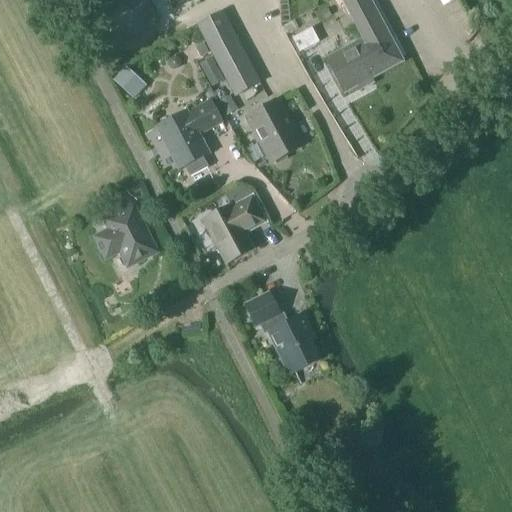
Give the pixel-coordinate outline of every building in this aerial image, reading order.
[(367,0),(338,0),(348,16),(369,4),(367,0)] [(210,53),(234,98),(259,85),(221,14),(197,27),(205,43),(210,53)] [(364,38),(365,39),(324,61),(342,94),(402,63),(401,60),(405,58),(393,37),(388,40),(382,28),(364,38)] [(194,49),(199,59),(210,53),(205,43),(194,49)] [(322,64),(315,51),(302,57),(309,70),(322,64)] [(222,82),(210,59),(198,65),(210,88),(222,82)] [(179,171),(185,168),(190,178),(209,169),(203,158),(207,156),(196,135),(204,130),(205,132),(221,124),(210,102),(186,115),(185,113),(156,128),(179,171)] [(246,119),(271,165),(303,148),(278,102),(246,119)] [(244,235),(266,224),(248,191),(240,191),(225,199),(229,207),(201,222),(225,266),(253,251),(244,235)] [(127,268),(155,254),(132,209),(105,223),(109,233),(96,240),(105,259),(119,252),(127,268)] [(267,335),(279,359),(288,377),(319,362),(310,344),(315,341),(303,317),(282,327),(277,318),(279,317),(268,295),(244,306),(255,328),(267,323),(271,332),(267,335)]
